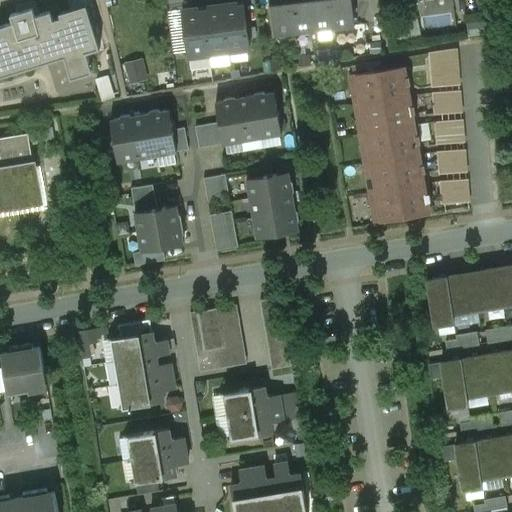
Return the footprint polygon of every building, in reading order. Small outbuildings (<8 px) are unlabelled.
[(291,0),(270,0),(275,33),(295,31),(291,0)] [(311,0),(291,0),(295,31),(314,29),(311,0)] [(330,0),(311,0),(314,29),(334,27),(330,0)] [(351,0),(330,0),(334,27),(354,24),(351,0)] [(244,6),(236,7),(236,3),(223,5),(229,52),(250,49),(244,6)] [(223,5),(210,7),(210,10),(204,11),(209,55),(229,52),(223,5)] [(0,75),(56,59),(63,79),(86,73),(80,54),(91,50),(78,7),(50,15),(52,20),(47,21),(44,12),(29,17),(26,9),(2,16),(4,25),(0,25),(0,75)] [(204,11),(198,12),(197,8),(183,10),(189,51),(189,57),(209,55),(204,11)] [(189,51),(183,10),(168,12),(173,53),(189,51)] [(456,49),(430,52),(431,64),(457,61),(456,49)] [(209,55),(189,57),(191,70),(211,67),(209,55)] [(132,83),(152,77),(146,56),(126,62),(132,83)] [(457,61),(431,64),(432,75),(458,73),(457,61)] [(404,65),(349,75),(352,91),(360,90),(362,103),(409,95),(407,85),(411,84),(410,76),(406,77),(404,65)] [(458,73),(432,75),(433,87),(460,84),(458,73)] [(110,74),(98,78),(105,99),(117,95),(110,74)] [(460,91),(433,93),(435,114),(462,112),(460,91)] [(275,92),(265,93),(265,92),(255,94),(255,95),(262,137),(282,133),(275,92)] [(255,95),(236,99),(243,140),(262,137),(255,95)] [(409,95),(362,103),(354,104),(357,120),(365,119),(367,132),(367,133),(414,125),(412,114),(416,113),(415,105),(411,106),(409,95)] [(236,97),(225,98),(226,100),(216,102),(219,122),(223,144),(243,140),(236,99),(236,97)] [(170,109),(160,111),(160,110),(150,111),(158,155),(177,151),(173,129),(170,109)] [(150,113),(131,116),(138,158),(158,155),(150,111),(150,113)] [(131,115),(120,116),(121,118),(111,120),(118,161),(138,158),(131,116),(131,115)] [(462,120),(435,122),(437,144),(464,142),(462,120)] [(219,122),(208,124),(212,146),(223,144),(219,122)] [(208,124),(196,126),(199,148),(212,146),(208,124)] [(414,125),(367,133),(367,132),(359,133),(362,150),(370,148),(372,162),(419,154),(417,143),(421,143),(420,135),(416,135),(414,125)] [(185,127),(173,129),(177,151),(189,149),(185,127)] [(0,199),(1,198),(6,200),(9,198),(13,201),(18,204),(24,205),(30,204),(36,201),(37,194),(34,190),(38,187),(39,181),(38,175),(35,171),(33,163),(27,164),(26,158),(32,157),(28,134),(0,138),(0,199)] [(465,149),(438,151),(440,174),(466,172),(465,149)] [(419,154),(372,162),(364,163),(367,179),(375,178),(377,191),(424,183),(422,173),(426,172),(425,164),(421,165),(419,154)] [(0,216),(49,209),(41,165),(37,165),(36,160),(33,160),(32,157),(26,158),(27,164),(33,163),(35,171),(38,175),(39,181),(38,187),(34,190),(37,194),(36,201),(30,204),(24,205),(18,204),(13,201),(9,198),(6,200),(1,198),(0,199),(0,216)] [(289,171),(247,178),(251,198),(292,191),(294,191),(292,181),(291,181),(289,171)] [(226,174),(204,178),(206,190),(228,186),(226,174)] [(467,179),(440,181),(442,203),(469,201),(467,179)] [(424,183),(377,191),(369,192),(372,208),(380,207),(382,222),(429,213),(427,202),(431,201),(430,193),(426,194),(424,183)] [(153,184),(131,188),(133,200),(155,196),(153,184)] [(228,186),(206,190),(208,202),(230,198),(228,186)] [(292,191),(251,198),(254,218),(295,211),(292,191)] [(155,196),(133,200),(136,212),(157,208),(155,196)] [(136,212),(135,212),(139,231),(182,224),(180,214),(179,214),(177,205),(157,208),(136,212)] [(295,211),(254,218),(257,237),(299,230),(298,220),(299,220),(297,210),(295,211)] [(232,211),(210,215),(213,227),(234,223),(232,211)] [(234,223),(213,227),(215,239),(237,235),(234,223)] [(182,224),(139,231),(142,251),(143,251),(163,247),(184,244),(182,234),(184,234),(182,224)] [(237,235),(215,239),(217,250),(238,246),(237,235)] [(163,247),(143,251),(145,263),(166,259),(163,247)] [(142,251),(134,253),(136,264),(145,263),(143,251),(142,251)] [(511,264),(497,267),(504,305),(511,303),(511,264)] [(497,267),(472,272),(478,309),(504,305),(497,267)] [(472,272),(446,276),(452,314),(453,314),(478,309),(472,272)] [(446,276),(427,279),(435,324),(455,321),(453,314),(452,314),(446,276)] [(280,296),(260,300),(272,369),(291,365),(280,296)] [(218,307),(191,312),(197,351),(224,346),(218,307)] [(511,325),(486,330),(488,342),(511,337),(511,325)] [(115,339),(119,362),(156,355),(170,353),(167,339),(154,342),(152,331),(128,336),(127,335),(105,339),(105,341),(115,339)] [(477,332),(457,335),(457,339),(446,341),(447,349),(479,343),(477,332)] [(9,351),(2,353),(4,366),(8,389),(9,395),(48,388),(41,346),(33,347),(32,344),(8,348),(9,351)] [(511,352),(511,350),(486,354),(492,392),(511,388),(511,352)] [(486,354),(460,358),(466,396),(467,396),(492,392),(486,354)] [(156,355),(119,362),(122,384),(174,375),(172,362),(158,365),(156,355)] [(460,358),(441,362),(444,375),(449,407),(469,403),(467,396),(466,396),(460,358)] [(441,363),(429,365),(431,378),(444,375),(441,363)] [(174,375),(122,384),(110,386),(114,408),(116,407),(117,409),(164,401),(163,390),(176,388),(174,375)] [(265,385),(217,393),(217,395),(227,393),(231,415),(282,406),(280,394),(267,396),(265,385)] [(282,406),(231,415),(234,437),(225,439),(225,440),(273,432),(271,421),(284,419),(282,406)] [(511,410),(500,412),(502,424),(511,422),(511,410)] [(491,414),(471,417),(472,421),(460,423),(462,431),(493,426),(491,414)] [(169,428),(121,436),(122,438),(131,436),(135,458),(186,449),(184,436),(171,439),(169,428)] [(511,434),(500,436),(506,474),(511,472),(511,434)] [(500,436),(474,441),(481,478),(482,478),(506,474),(500,436)] [(474,441),(456,444),(456,445),(458,458),(463,489),(483,486),(482,478),(481,478),(474,441)] [(456,445),(443,447),(445,460),(458,458),(456,445)] [(186,449),(135,458),(139,480),(129,482),(129,483),(177,475),(175,464),(189,462),(186,449)] [(307,511),(301,473),(290,475),(288,461),(275,464),(283,511),(301,511),(306,511),(305,511),(307,511)] [(268,479),(265,465),(253,467),(259,511),(283,511),(275,464),(277,477),(268,479)] [(259,511),(253,467),(240,469),(242,483),(231,485),(235,511),(259,511)] [(10,494),(0,496),(0,511),(59,511),(55,490),(48,491),(47,488),(24,492),(24,495),(11,498),(10,494)] [(505,496),(485,500),(485,504),(474,506),(475,511),(484,511),(507,508),(505,496)]
